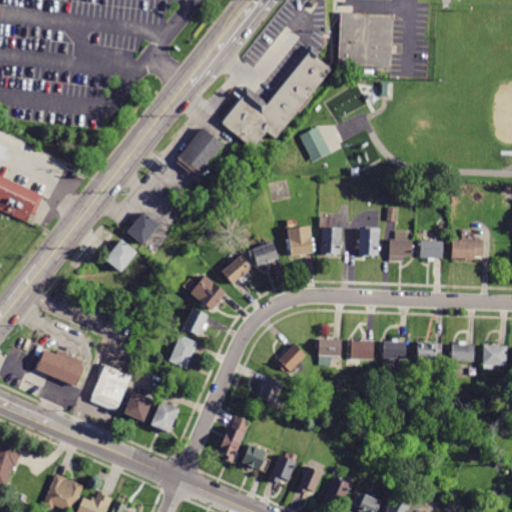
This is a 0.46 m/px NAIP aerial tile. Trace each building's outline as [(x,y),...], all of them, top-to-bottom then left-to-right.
[(340,15),(340,68),(392,68),(392,14),(340,15)] [(331,71),(278,142),(267,136),(257,147),(223,120),(244,92),(265,107),(309,50),(331,71)] [(389,97),(379,96),(380,82),(390,83),(389,97)] [(313,162),(300,136),(318,127),(331,152),(313,162)] [(199,176),(177,159),(202,128),(223,145),(199,176)] [(0,207),(26,220),(30,212),(34,214),(43,194),(0,173),(0,207)] [(448,196),(441,195),(442,187),(449,188),(448,196)] [(462,198),(456,197),(458,188),(464,189),(462,198)] [(396,222),(387,221),(388,207),(397,208),(396,222)] [(159,225),(142,245),(127,232),(143,212),(159,225)] [(305,257),(299,258),(299,255),(291,256),(290,250),(287,250),(286,240),(289,240),(288,229),(310,226),(313,253),(305,254),(305,257)] [(340,228),(340,255),(320,255),(321,227),(340,228)] [(379,229),(377,257),(358,256),(360,228),(379,229)] [(396,231),(407,232),(406,240),(412,240),(412,257),(404,257),(404,262),(389,261),(390,240),(395,240),(396,231)] [(121,240),(137,252),(120,272),(105,260),(121,240)] [(442,241),(442,258),(420,258),(421,240),(442,241)] [(482,241),(482,256),(474,256),(474,259),(452,259),(452,240),(482,241)] [(257,265),(252,250),(273,242),(278,258),(257,265)] [(238,258),(249,270),(233,284),(222,271),(238,258)] [(175,280),(169,275),(173,269),(176,272),(174,274),(177,277),(175,280)] [(211,310),(191,293),(205,276),(226,292),(211,310)] [(205,322),(198,336),(183,328),(193,308),(208,315),(205,322)] [(186,368),(169,361),(180,336),(197,343),(186,368)] [(329,366),(318,365),(319,339),(327,340),(327,336),(333,337),(333,340),(341,340),(340,357),(329,356),(329,366)] [(394,367),(383,366),(384,342),(392,342),(392,339),(398,339),(398,342),(406,343),(405,360),(395,359),(394,367)] [(358,360),(351,360),(351,340),(373,341),(372,360),(358,360)] [(474,362),(451,361),(452,345),(459,345),(459,342),(466,342),(466,345),(474,345),(474,362)] [(430,366),(418,366),(419,359),(417,359),(417,343),(442,344),(441,357),(434,356),(434,360),(430,360),(430,366)] [(293,344),(305,356),(290,372),(287,369),(284,372),(278,366),(281,362),(278,360),(293,344)] [(493,369),(483,369),(484,346),(506,346),(506,366),(493,366),(493,369)] [(36,368),(75,385),(83,366),(80,365),(82,359),(57,349),(55,353),(44,348),(36,368)] [(101,361),(132,375),(118,407),(93,396),(102,377),(95,374),(101,361)] [(274,403),(259,397),(268,377),(282,383),(274,403)] [(152,400),(143,422),(124,413),(133,391),(152,400)] [(179,409),(169,433),(150,424),(160,401),(179,409)] [(236,418),(248,423),(232,462),(222,458),(224,454),(218,452),(228,427),(231,428),(236,418)] [(485,435),(479,431),(482,425),(489,429),(485,435)] [(486,449),(480,445),(484,439),(490,443),(486,449)] [(17,462),(16,467),(13,466),(6,487),(0,485),(0,441),(22,449),(17,462)] [(242,462),(249,445),(266,452),(264,458),(270,461),(265,472),(242,462)] [(271,480),(270,479),(279,455),(295,462),(288,481),(280,477),(278,483),(271,480)] [(298,489),(307,467),(321,473),(314,492),(307,489),(306,493),(298,489)] [(337,478),(331,475),(334,469),(340,472),(337,478)] [(83,486),(71,511),(54,505),(52,508),(44,504),(56,474),(83,486)] [(324,501),(334,477),(350,484),(342,503),(334,499),(332,505),(324,501)] [(112,498),(106,511),(78,511),(84,498),(91,501),(93,497),(97,498),(99,493),(112,498)] [(362,511),(358,510),(359,508),(353,505),(358,494),(364,497),(365,495),(380,502),(375,511),(362,511)] [(409,507),(406,511),(386,511),(392,500),(409,507)] [(111,511),(117,501),(137,510),(136,511),(111,511)]
